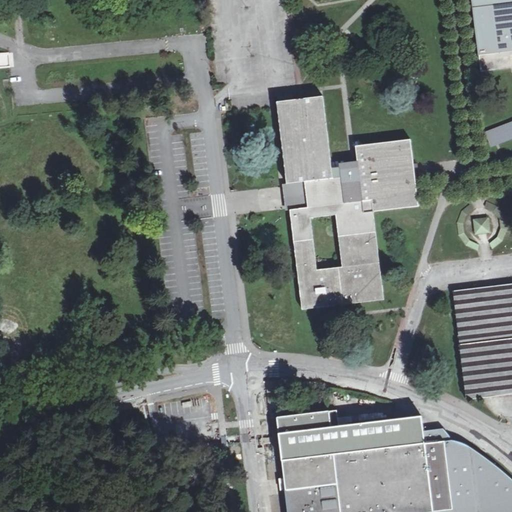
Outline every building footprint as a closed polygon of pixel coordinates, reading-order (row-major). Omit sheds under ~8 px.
[(511,0),(473,0),(482,72),(511,68),(511,0)] [(318,308),(322,307),(322,311),(345,312),(344,304),(384,299),(374,211),(418,206),(415,177),(413,165),(410,139),(357,146),(359,165),(354,166),(351,166),(332,168),(324,97),(301,100),(278,102),(290,199),(291,210),(304,309),(318,308)] [(511,122),(487,132),(492,144),(511,136),(511,122)] [(498,208),(487,204),(486,210),(493,213),(500,220),(500,230),(497,237),(495,239),(490,244),(494,250),(503,242),(508,231),(507,217),(498,208)] [(475,211),(471,206),(463,213),(459,224),(460,237),(469,247),(479,252),(481,245),(474,241),(467,234),(466,224),(468,217),(475,211)] [(489,220),(475,221),(476,236),(491,235),(489,220)] [(511,283),(453,291),(467,400),(511,394),(511,283)] [(511,511),(511,475),(496,461),(483,452),(470,444),(454,438),(445,426),(425,428),(423,414),(332,424),(330,409),(278,415),(286,476),(279,477),(281,488),(287,488),(290,511),(511,511)]
